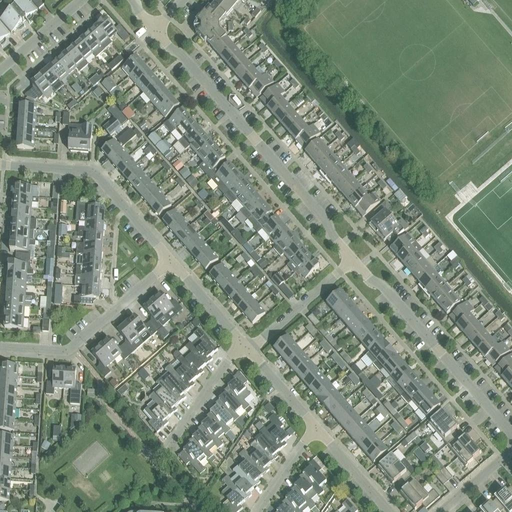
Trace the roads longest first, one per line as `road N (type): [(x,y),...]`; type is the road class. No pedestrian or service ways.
road 1 (residential): [(439,511),(506,453),(500,424),(353,261)]
road 2 (residential): [(353,261),(155,32)]
road 3 (residential): [(168,259),(90,172),(0,165)]
road 4 (residential): [(0,348),(67,352),(168,259)]
road 5 (residential): [(250,350),(353,261)]
road 6 (residential): [(169,443),(242,342)]
